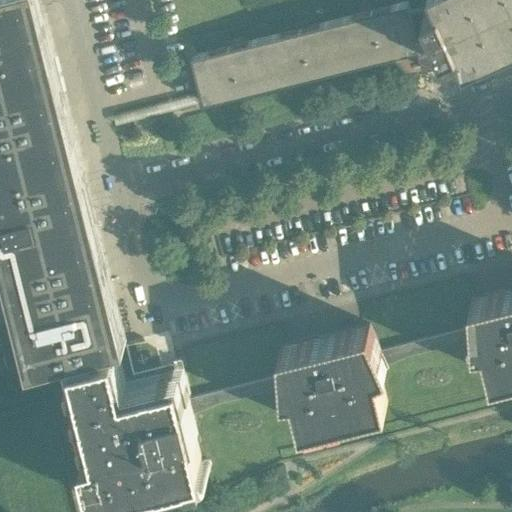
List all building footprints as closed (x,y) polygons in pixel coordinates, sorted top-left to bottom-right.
[(125,335),(98,227),(84,171),(40,0),(0,0),(0,224),(9,261),(0,263),(0,331),(8,364),(85,345),(113,338),(125,335)] [(511,0),(436,0),(438,5),(425,11),(423,7),(411,10),(408,0),(391,4),(393,11),(375,15),(373,9),(371,10),(372,16),(354,20),(353,14),(320,22),(321,28),(303,33),(302,27),(299,27),(301,34),(283,38),(281,32),(248,40),(250,46),(232,51),(230,45),(228,45),(229,51),(211,56),(210,50),(192,54),(201,91),(203,96),(204,102),(419,48),(423,64),(422,64),(422,66),(446,60),(446,61),(448,60),(444,51),(456,45),(465,65),(482,57),(479,51),(496,44),(499,50),(511,43),(511,0)] [(112,120),(113,125),(204,102),(203,96),(201,91),(111,114),(112,120)] [(511,286),(479,295),(471,297),(473,326),(474,332),(474,337),(474,339),(484,339),(493,374),(511,369),(511,286)] [(370,322),(320,335),(281,344),(283,374),(283,380),(283,387),(293,386),(302,422),(331,415),(330,409),(357,402),(359,408),(388,401),(379,365),(388,361),(384,353),(382,348),(370,322)] [(384,353),(388,361),(404,354),(474,337),(474,332),(473,326),(382,348),(384,353)] [(206,476),(195,432),(190,412),(188,403),(187,398),(181,374),(176,357),(174,358),(175,360),(162,363),(161,356),(135,341),(128,342),(128,340),(114,344),(113,338),(85,345),(86,351),(73,354),(82,394),(72,397),(85,450),(83,450),(97,503),(99,503),(96,491),(109,488),(112,499),(139,492),(137,481),(174,472),(177,483),(206,476)] [(283,374),(187,398),(188,403),(190,412),(213,404),(283,387),(283,380),(283,374)]
